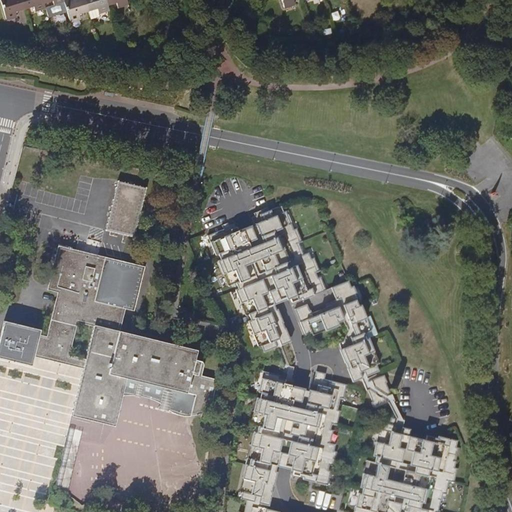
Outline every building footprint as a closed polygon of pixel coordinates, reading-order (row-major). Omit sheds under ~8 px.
[(24,7),(21,0),(1,0),(6,17),(16,14),(15,10),(24,7)] [(43,1),(42,0),(21,0),(24,7),(33,4),(34,9),(44,6),(43,1)] [(88,9),(85,0),(63,0),(70,19),(81,16),(79,11),(88,9)] [(85,0),(88,9),(97,6),(99,10),(108,7),(107,3),(105,0),(85,0)] [(97,6),(88,9),(91,18),(100,15),(99,10),(97,6)] [(134,22),(126,25),(128,31),(136,28),(134,22)] [(310,30),(305,27),(301,33),(306,36),(310,30)] [(113,181),(102,231),(130,238),(141,188),(113,181)] [(261,214),(260,210),(254,213),(255,217),(252,218),(254,225),(275,275),(279,273),(290,299),(291,302),(301,298),(302,300),(325,290),(320,277),(318,278),(315,272),(319,271),(314,258),(311,259),(309,253),(304,255),(299,243),(302,242),(296,229),(294,230),(286,211),(283,212),(280,206),(276,208),(270,210),(261,214)] [(246,228),(238,231),(264,294),(269,292),(274,305),(283,301),(290,299),(279,273),(275,275),(254,225),(246,228)] [(224,229),(223,229),(208,235),(216,255),(219,254),(221,260),(219,261),(229,286),(236,283),(238,289),(236,290),(246,315),(249,314),(251,320),(248,321),(258,347),(261,346),(264,352),(289,341),(282,323),(280,317),(276,310),(274,305),(269,292),(264,294),(238,231),(237,227),(225,232),(224,229)] [(3,324),(0,337),(0,360),(30,368),(32,359),(82,370),(71,417),(119,427),(126,396),(129,379),(193,394),(189,414),(195,412),(201,410),(207,408),(214,377),(189,372),(194,349),(117,331),(122,309),(132,311),(141,267),(55,248),(45,291),(55,294),(45,338),(37,337),(38,332),(3,324)] [(343,341),(338,343),(341,349),(353,380),(351,381),(352,382),(378,371),(376,364),(379,363),(369,338),(377,335),(370,317),(366,319),(361,305),(358,306),(355,300),(358,299),(353,285),(350,287),(347,281),(329,289),(334,300),(335,301),(339,299),(341,305),(318,315),(317,311),(311,313),(310,310),(308,311),(306,305),(295,309),(305,335),(312,332),(313,336),(339,325),(337,322),(343,320),(345,326),(346,326),(348,331),(343,341)] [(283,322),(282,323),(289,341),(291,341),(283,322)] [(347,369),(351,381),(353,380),(341,349),(339,350),(344,362),(345,361),(347,368),(347,369)] [(260,503),(267,505),(271,490),(272,485),(275,471),(277,465),(280,451),(276,450),(291,384),(293,378),(291,378),(286,377),(285,379),(280,377),(280,375),(264,371),(258,392),(262,393),(260,398),(257,397),(251,424),(259,426),(257,432),(254,431),(247,459),(251,459),(249,465),(246,464),(240,491),(243,492),(241,498),(248,500),(245,511),(280,511),(266,508),(259,507),(260,503)] [(320,391),(308,388),(296,442),(300,443),(294,469),(293,473),(304,476),(304,478),(314,480),(328,484),(331,470),(328,469),(330,463),(335,464),(338,451),(334,450),(336,443),(333,443),(336,430),(333,429),(334,423),(340,425),(343,410),(341,409),(343,397),(347,398),(350,384),(348,384),(323,378),(324,374),(320,372),(317,384),(322,385),(320,391)] [(371,403),(374,409),(394,401),(392,395),(391,395),(390,393),(398,390),(397,387),(388,390),(386,383),(387,383),(384,375),(369,382),(368,381),(363,383),(366,391),(368,390),(372,403),(371,403)] [(185,414),(189,414),(193,394),(129,379),(126,396),(129,394),(131,394),(134,394),(139,394),(143,395),(147,396),(151,398),(154,399),(158,402),(156,408),(166,410),(169,411),(172,412),(175,413),(178,414),(181,414),(185,414)] [(300,387),(291,384),(276,450),(280,451),(277,465),(285,467),(292,469),(294,469),(300,443),(296,442),(308,388),(300,387)] [(359,493),(354,511),(385,511),(402,448),(406,449),(409,436),(411,430),(403,428),(405,419),(399,417),(398,419),(392,417),(391,425),(384,423),(383,430),(380,429),(374,456),(377,456),(375,462),(367,460),(360,487),(363,488),(362,494),(359,493)] [(403,511),(415,465),(420,466),(426,441),(424,440),(417,439),(411,437),(409,436),(406,449),(402,448),(385,511),(403,511)] [(427,436),(426,441),(420,466),(415,465),(403,511),(438,511),(443,493),(446,495),(449,481),(454,483),(458,469),(455,468),(459,449),(456,448),(458,441),(439,436),(438,439),(427,436)] [(267,505),(269,505),(273,491),(272,491),(273,485),(274,485),(277,472),(275,471),(272,485),(271,490),(267,505)]
